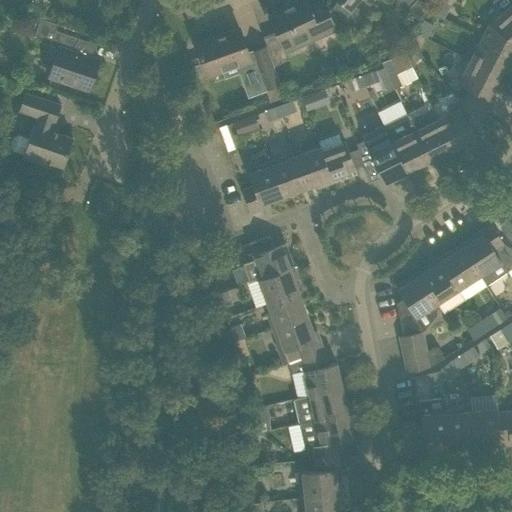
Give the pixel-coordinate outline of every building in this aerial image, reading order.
[(314,38),(335,28),(344,25),(345,26),(330,9),(330,10),(327,11),(324,2),(310,9),(305,0),(304,0),(269,16),(283,47),(312,34),(314,38)] [(359,9),(354,5),(358,0),(366,0),(370,3),(371,0),(337,0),(338,0),(330,9),(345,26),(346,27),(348,24),(356,25),(359,9)] [(423,0),(415,0),(407,9),(418,20),(422,23),(423,20),(430,6),(423,0)] [(440,0),(433,13),(444,19),(451,6),(440,0)] [(511,24),(511,0),(494,0),(492,2),(501,12),(511,24)] [(511,52),(511,51),(511,24),(501,12),(488,23),(482,36),(511,52)] [(434,25),(423,20),(422,23),(417,33),(427,38),(434,25)] [(239,28),(195,43),(207,76),(222,70),(225,78),(240,72),(248,95),(265,89),(252,51),(251,50),(247,51),(239,28)] [(59,46),(48,77),(70,84),(89,90),(90,86),(88,85),(91,76),(93,76),(99,59),(72,50),(77,37),(58,31),(56,30),(54,29),(50,41),(49,43),(59,46)] [(500,75),(506,63),(511,52),(482,36),(469,59),(500,75)] [(267,46),(252,51),(265,89),(280,84),(267,46)] [(391,58),(381,61),(389,77),(412,66),(409,61),(406,52),(391,58)] [(491,99),(488,98),(500,75),(469,59),(457,83),(469,89),(464,99),(485,110),(491,99)] [(379,81),(375,70),(361,75),(365,86),(379,81)] [(365,86),(361,75),(347,81),(351,91),(365,86)] [(313,92),(302,97),(306,109),(317,105),(313,92)] [(22,157),(43,164),(45,160),(63,166),(72,137),(51,130),(54,122),(55,122),(61,105),(24,93),(19,110),(36,116),(29,136),(19,133),(13,136),(10,140),(10,145),(13,150),(23,154),(22,157)] [(473,134),(485,110),(464,99),(458,96),(456,100),(447,105),(450,112),(436,119),(451,150),(476,138),(473,134)] [(280,115),(294,110),(291,100),(277,105),(280,115)] [(414,130),(430,161),(451,150),(436,119),(429,103),(407,114),(414,130)] [(280,115),(277,105),(263,110),(266,120),(280,115)] [(253,114),(233,121),(238,134),(258,127),(253,114)] [(430,161),(414,130),(407,114),(384,125),(386,130),(391,140),(407,172),(430,161)] [(363,141),(356,144),(365,169),(369,181),(381,177),(384,183),(390,180),(407,172),(391,140),(386,130),(384,125),(383,123),(360,134),(363,141)] [(357,173),(356,172),(345,141),(321,149),(333,182),(357,173)] [(246,160),(268,153),(265,144),(243,151),(246,160)] [(317,187),(329,183),(333,182),(321,149),(320,146),(296,155),(308,187),(316,184),(317,187)] [(284,196),(302,189),(308,187),(296,155),(288,158),(287,155),(271,161),(284,196)] [(241,189),(249,212),(263,207),(262,204),(284,196),(271,161),(255,166),(257,170),(248,173),(252,185),(241,189)] [(511,197),(501,214),(511,220),(511,197)] [(468,242),(461,247),(479,276),(480,275),(486,285),(511,268),(511,247),(503,242),(502,240),(491,223),(466,239),(468,242)] [(269,235),(249,243),(255,259),(243,263),(249,282),(257,279),(258,280),(293,266),(284,242),(273,246),(269,235)] [(479,276),(461,247),(453,252),(451,249),(438,258),(458,289),(479,276)] [(204,259),(208,270),(231,262),(227,251),(204,259)] [(426,270),(419,274),(437,303),(458,289),(438,258),(424,266),(426,270)] [(258,280),(266,304),(299,292),(295,283),(299,282),(293,266),(258,280)] [(396,303),(403,335),(422,331),(424,329),(416,316),(437,303),(419,274),(411,279),(409,276),(395,285),(403,298),(396,303)] [(222,308),(223,308),(233,304),(228,291),(217,295),(222,308)] [(299,292),(266,304),(269,312),(266,313),(271,328),(307,315),(299,292)] [(493,312),(479,321),(486,331),(499,323),(493,312)] [(300,357),(323,349),(318,336),(315,337),(307,315),(271,328),(277,343),(273,344),(281,364),(300,357)] [(467,329),(474,339),(486,331),(479,321),(467,329)] [(511,323),(511,321),(498,329),(506,341),(507,343),(511,339),(511,323)] [(240,323),(230,327),(229,327),(235,341),(243,338),(246,337),(240,323)] [(498,329),(488,335),(496,347),(506,341),(498,329)] [(399,336),(401,347),(424,342),(422,331),(403,335),(399,336)] [(243,338),(235,341),(240,357),(249,354),(243,338)] [(484,339),(477,343),(482,350),(488,346),(484,339)] [(401,347),(404,359),(427,354),(426,351),(424,342),(401,347)] [(473,346),(460,354),(467,364),(479,356),(473,346)] [(300,357),(288,361),(291,373),(302,371),(308,396),(342,388),(336,362),(329,364),(323,349),(300,357)] [(426,351),(427,354),(430,366),(444,357),(438,349),(426,351)] [(406,372),(410,371),(430,366),(427,354),(404,359),(406,372)] [(448,362),(454,372),(467,364),(460,354),(448,362)] [(441,371),(426,374),(428,385),(443,382),(441,371)] [(308,396),(293,399),(299,423),(347,412),(342,388),(308,396)] [(417,400),(420,416),(424,449),(449,447),(446,408),(444,397),(417,399),(417,400)] [(252,407),(253,421),(269,420),(268,405),(263,406),(252,407)] [(459,406),(446,408),(449,447),(474,444),(471,409),(460,410),(459,406)] [(495,407),(471,409),(474,444),(483,443),(484,447),(500,445),(496,410),(495,411),(495,407)] [(511,408),(496,410),(500,445),(511,443),(511,408)] [(314,459),(337,456),(336,441),(353,437),(347,412),(299,423),(305,449),(313,447),(314,459)] [(301,472),(294,473),(295,482),(298,482),(300,498),(338,494),(335,471),(339,470),(337,456),(314,459),(315,470),(301,472)] [(304,511),(339,511),(338,494),(300,498),(301,511),(304,511)] [(262,511),(261,502),(250,503),(251,511),(262,511)]
